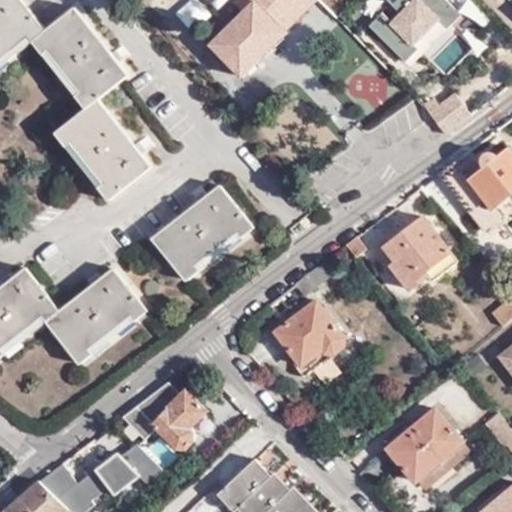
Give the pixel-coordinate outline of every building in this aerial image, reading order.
[(58,133),(69,147),(72,144),(105,185),(101,188),(112,200),(154,166),(100,98),(132,74),(78,7),(49,30),(24,0),(0,0),(0,60),(31,37),(35,42),(44,54),(50,50),(82,91),(77,95),(89,109),(58,133)] [(233,0),(240,10),(209,40),(246,77),(288,36),(286,34),(314,5),(309,0),(233,0)] [(382,11),(366,26),(402,64),(418,50),(413,45),(441,19),(446,25),(459,13),(446,0),(381,0),(395,14),(390,19),(382,11)] [(0,60),(0,68),(35,42),(31,37),(0,60)] [(44,54),(77,95),(82,91),(50,50),(44,54)] [(459,95),(429,108),(441,135),(471,121),(459,95)] [(72,144),(69,147),(101,188),(105,185),(72,144)] [(511,193),(511,149),(510,146),(498,156),(495,154),(491,153),(485,155),(483,161),(484,167),(472,177),(462,163),(443,177),(484,230),(502,215),(496,207),(511,193)] [(188,281),(202,270),(199,265),(240,233),(243,238),(257,227),(222,184),(153,238),(188,281)] [(458,260),(425,216),(386,245),(396,259),(392,264),(411,288),(429,274),(434,279),(458,260)] [(199,265),(202,270),(243,238),(240,233),(199,265)] [(345,245),(354,256),(365,246),(358,236),(345,245)] [(321,264),(295,284),(304,295),(329,275),(321,264)] [(133,318),(136,322),(149,311),(115,268),(61,310),(27,268),(0,289),(0,359),(48,322),(83,364),(96,353),(92,349),(133,318)] [(511,319),(511,318),(511,297),(510,295),(492,311),(503,326),(511,319)] [(323,348),(327,352),(335,353),(344,347),(346,336),(317,300),(277,330),(302,365),(323,348)] [(96,353),(136,322),(133,318),(92,349),(96,353)] [(511,344),(499,354),(511,371),(511,344)] [(329,355),(327,352),(323,348),(302,365),(307,371),(329,355)] [(325,384),(341,372),(330,358),(314,370),(325,384)] [(167,382),(124,415),(145,438),(157,427),(177,448),(186,448),(193,441),(194,431),(190,428),(207,410),(187,388),(180,395),(167,382)] [(417,479),(464,440),(437,409),(390,448),(417,479)] [(507,443),(511,439),(511,429),(510,427),(500,413),(486,424),(503,446),(507,443)] [(472,450),(464,440),(417,479),(426,490),(472,450)] [(83,466),(73,453),(64,460),(41,481),(61,501),(79,487),(71,476),(83,466)] [(226,487),(242,504),(272,475),(256,458),(226,487)] [(288,493),(292,490),(276,472),(272,475),(288,493)] [(242,504),(249,511),(268,511),(288,493),(272,475),(242,504)] [(72,511),(61,501),(41,481),(5,511),(72,511)] [(305,511),(311,504),(295,486),(292,490),(288,493),(305,511)] [(235,511),(239,508),(242,504),(226,487),(219,493),(235,511)] [(483,511),(511,511),(511,487),(483,511)] [(303,511),(305,511),(288,493),(268,511),(303,511)]
